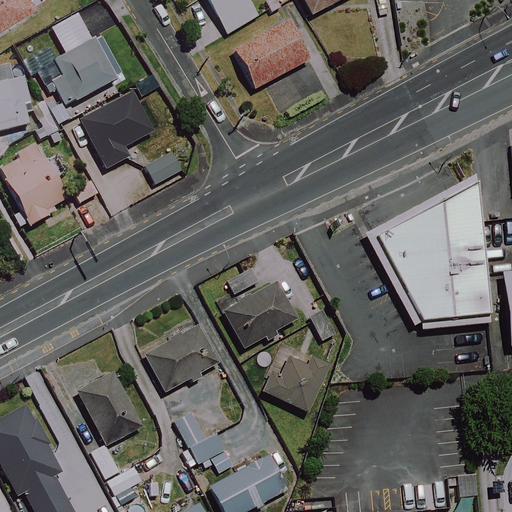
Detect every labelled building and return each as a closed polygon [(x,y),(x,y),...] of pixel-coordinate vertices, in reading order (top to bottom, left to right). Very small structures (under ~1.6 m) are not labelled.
[(0,0),(0,31),(39,10),(33,0),(0,0)] [(247,0),(203,0),(225,37),(256,19),(245,1),(247,0)] [(300,0),(310,19),(346,0),(300,0)] [(99,32),(86,8),(61,22),(75,46),(99,32)] [(307,64),(287,25),(232,54),(252,92),(307,64)] [(41,68),(64,110),(118,81),(95,38),(41,68)] [(19,142),(16,130),(25,128),(20,109),(27,107),(22,82),(0,86),(0,133),(3,133),(5,145),(19,142)] [(152,135),(131,96),(79,123),(105,173),(129,160),(123,150),(152,135)] [(44,106),(28,113),(39,139),(56,132),(44,106)] [(511,132),(502,136),(507,217),(511,216),(511,132)] [(35,142),(10,155),(14,164),(0,170),(0,174),(28,229),(49,219),(45,212),(65,202),(35,142)] [(176,178),(169,160),(146,169),(153,187),(176,178)] [(464,304),(453,171),(349,224),(398,308),(464,304)] [(511,257),(478,260),(484,335),(511,332),(511,257)] [(256,285),(249,272),(227,283),(234,296),(256,285)] [(297,323),(277,285),(222,315),(242,352),(297,323)] [(338,335),(327,313),(310,321),(321,343),(338,335)] [(216,370),(197,330),(143,356),(162,396),(216,370)] [(307,359),(277,345),(255,392),(308,417),(330,370),(307,359)] [(107,511),(34,365),(0,381),(0,446),(32,511),(107,511)] [(141,431),(112,376),(77,395),(105,449),(141,431)] [(204,442),(189,417),(173,426),(198,468),(223,454),(213,437),(204,442)] [(117,472),(104,449),(90,457),(102,480),(117,472)] [(249,511),(285,494),(267,460),(209,489),(220,511),(249,511)] [(140,484),(132,470),(105,485),(113,499),(140,484)] [(20,511),(0,474),(0,511),(20,511)] [(474,500),(472,477),(455,479),(457,501),(474,500)]
